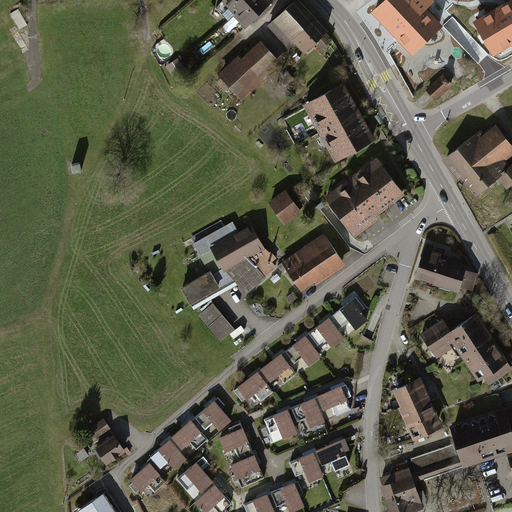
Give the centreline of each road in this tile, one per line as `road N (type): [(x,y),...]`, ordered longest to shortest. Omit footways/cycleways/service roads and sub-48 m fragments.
road 1 (residential): [(409,230),(247,352),(125,463),(118,487),(128,511)]
road 2 (residential): [(409,230),(375,383),(375,511)]
road 3 (secondary): [(325,0),(411,134)]
road 4 (secondary): [(451,204),(511,312)]
